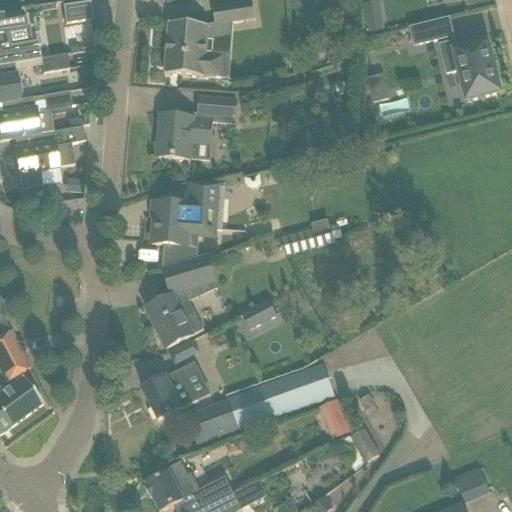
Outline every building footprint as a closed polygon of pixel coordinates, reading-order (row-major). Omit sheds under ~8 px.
[(66,26),(92,23),(90,5),(63,9),(66,26)] [(214,11),(216,27),(255,22),(253,6),(214,11)] [(0,18),(0,68),(12,66),(34,63),(40,62),(37,44),(9,48),(7,33),(23,31),(21,16),(0,18)] [(369,34),(383,32),(381,18),(367,20),(369,34)] [(449,20),(410,29),(415,48),(453,38),(449,20)] [(204,78),(221,79),(223,59),(206,57),(207,42),(225,39),(226,26),(216,27),(208,28),(169,25),(165,77),(204,80),(204,78)] [(466,104),(501,96),(501,95),(496,75),(497,75),(494,64),(493,64),(488,44),(457,52),(455,44),(440,47),(447,76),(458,73),(466,104)] [(41,62),(43,76),(49,75),(69,72),(67,58),(47,61),(41,62)] [(12,66),(0,68),(0,106),(7,105),(19,103),(15,75),(13,76),(12,66)] [(335,100),(347,96),(343,84),(331,88),(335,100)] [(0,143),(19,141),(50,135),(46,114),(70,110),(68,95),(19,103),(7,105),(8,115),(0,116),(0,143)] [(192,161),(193,147),(208,148),(209,138),(212,139),(213,125),(235,126),(237,104),(200,101),(198,122),(193,122),(193,121),(162,119),(159,159),(190,161),(192,161)] [(297,127),(307,122),(302,112),(292,117),(297,127)] [(66,123),(68,132),(80,130),(79,121),(66,123)] [(19,178),(21,190),(40,187),(38,175),(58,171),(58,170),(73,168),(70,147),(84,145),(82,129),(80,130),(68,132),(19,141),(20,151),(14,152),(18,178),(19,178)] [(259,177),(244,180),(245,185),(247,189),(251,191),(255,191),(259,189),(261,186),(259,177)] [(82,184),(70,183),(69,193),(81,194),(82,184)] [(164,272),(195,263),(196,240),(217,242),(220,203),(218,203),(219,187),(191,184),(190,207),(155,204),(152,246),(164,247),(162,273),(164,272)] [(318,248),(313,232),(278,242),(286,257),(318,248)] [(407,338),(472,306),(496,353),(511,344),(511,257),(396,316),(407,338)] [(208,259),(195,263),(164,272),(172,299),(147,311),(167,351),(185,342),(203,332),(185,295),(216,286),(208,259)] [(269,303),(247,314),(255,330),(277,319),(269,303)] [(0,322),(0,376),(4,384),(6,384),(12,380),(30,371),(10,334),(4,320),(0,322)] [(335,398),(324,368),(323,368),(323,366),(227,401),(227,403),(206,411),(206,412),(187,419),(197,448),(335,398)] [(158,423),(182,411),(200,402),(190,382),(193,380),(187,369),(178,374),(178,373),(142,392),(158,423)] [(0,437),(42,406),(22,380),(10,389),(9,388),(6,390),(7,391),(0,396),(0,437)] [(369,397),(359,402),(364,411),(374,406),(369,397)] [(337,403),(320,410),(333,441),(350,434),(337,403)] [(364,432),(350,440),(365,466),(379,457),(364,432)] [(175,511),(204,511),(234,497),(225,481),(198,495),(190,478),(186,480),(178,465),(153,479),(155,483),(146,487),(159,511),(165,511),(174,508),(175,511)] [(451,480),(461,505),(487,495),(477,470),(451,480)] [(235,511),(240,509),(234,497),(204,511),(235,511)] [(313,511),(331,511),(323,501),(312,509),(313,511)]
